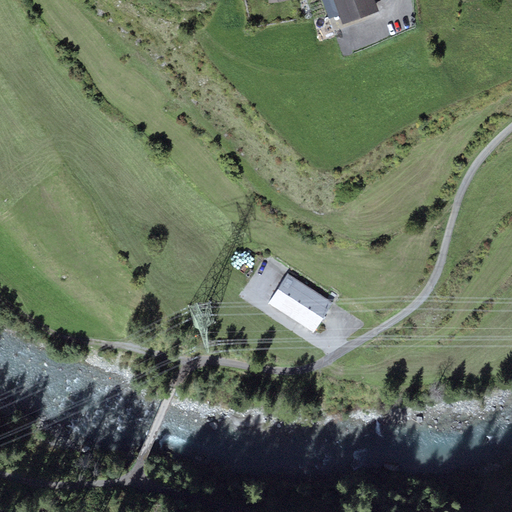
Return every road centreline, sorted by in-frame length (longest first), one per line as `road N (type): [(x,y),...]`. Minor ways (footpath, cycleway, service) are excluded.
road 1 (residential): [(511,126),(465,186),(440,269),(418,296),(318,362),(195,362),(169,396),(140,475)]
road 2 (track): [(0,473),(18,481),(102,483),(140,475),(160,488),(255,511)]
road 3 (track): [(195,362),(61,337),(0,297)]
